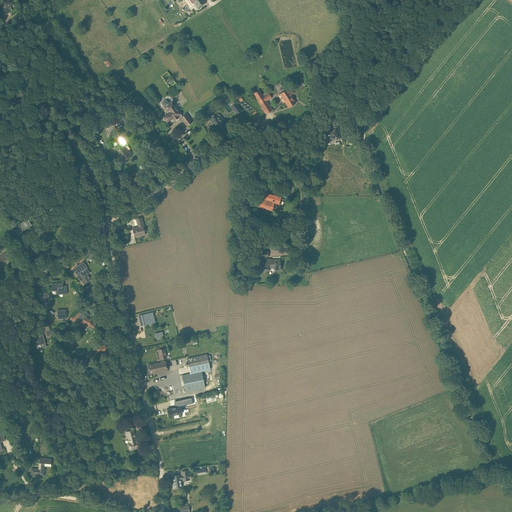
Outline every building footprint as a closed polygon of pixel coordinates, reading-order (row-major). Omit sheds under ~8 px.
[(7,6),(3,9),(6,14),(10,12),(10,11),(12,10),(11,8),(10,6),(13,4),(11,0),(6,3),(8,7),(7,7),(7,6)] [(192,0),(198,8),(205,3),(203,0),(192,0)] [(123,81),(118,74),(114,77),(119,83),(123,81)] [(291,95),(294,93),(290,87),(280,94),(288,107),(296,103),(291,95)] [(269,94),(264,97),(259,90),(253,93),(258,101),(263,109),(266,114),(272,110),(269,106),(266,101),(271,98),(269,94)] [(162,102),(161,104),(163,107),(164,107),(163,108),(168,114),(163,117),(167,123),(172,120),(173,122),(179,118),(178,117),(180,116),(181,117),(182,116),(181,114),(182,114),(175,105),(172,102),(168,105),(168,104),(168,102),(167,100),(165,100),(162,102)] [(231,107),(237,114),(241,111),(236,104),(231,107)] [(109,118),(113,124),(121,118),(117,112),(109,118)] [(186,114),(180,118),(186,127),(192,122),(186,114)] [(218,130),(224,125),(217,114),(210,119),(218,130)] [(339,135),(339,131),(337,124),(333,125),(334,129),(327,131),(326,126),(322,127),(325,142),(328,142),(328,140),(331,139),(331,140),(332,140),(333,140),(334,139),(334,138),(336,138),(337,140),(340,139),(339,135)] [(128,152),(123,145),(125,144),(120,137),(115,141),(118,145),(114,147),(118,153),(119,152),(120,154),(118,155),(122,161),(126,158),(125,157),(126,157),(127,158),(132,155),(129,150),(128,152)] [(145,163),(139,167),(143,172),(149,168),(145,163)] [(278,203),(280,198),(266,194),(264,200),(265,200),(265,202),(258,200),(256,206),(271,210),(274,202),(278,203)] [(145,234),(143,227),(144,227),(142,217),(136,219),(138,227),(132,229),(135,236),(141,234),(141,235),(145,234)] [(18,225),(22,231),(31,225),(27,219),(18,225)] [(44,245),(51,241),(47,236),(44,230),(46,228),(42,223),(37,226),(39,230),(43,238),(41,239),(44,245)] [(9,252),(13,249),(9,242),(4,245),(9,252)] [(97,251),(94,246),(84,254),(87,259),(97,251)] [(0,264),(9,259),(5,253),(0,256),(0,264)] [(268,260),(266,260),(263,260),(263,265),(259,265),(260,272),(269,271),(269,269),(275,268),(275,270),(280,270),(280,260),(268,260)] [(83,271),(83,270),(87,268),(83,262),(73,269),(77,275),(77,276),(84,284),(90,280),(90,278),(88,276),(87,276),(86,277),(82,272),(83,271)] [(67,294),(66,285),(63,286),(62,283),(52,283),(53,291),(57,290),(57,295),(67,294)] [(86,317),(87,313),(83,307),(69,319),(83,325),(84,324),(94,328),(96,325),(90,322),(91,320),(86,317)] [(151,313),(138,316),(141,326),(153,323),(151,313)] [(47,347),(46,344),(42,332),(39,332),(40,333),(37,334),(34,335),(37,346),(41,344),(42,348),(47,347)] [(158,350),(161,362),(164,362),(163,359),(167,358),(165,348),(158,350)] [(187,358),(189,366),(208,362),(207,354),(187,358)] [(166,361),(164,362),(161,362),(148,365),(150,374),(155,372),(155,374),(162,373),(168,371),(166,361)] [(186,392),(205,388),(201,371),(182,375),(186,392)] [(206,398),(206,402),(221,399),(221,401),(225,400),(223,394),(220,395),(206,398)] [(175,406),(167,408),(169,416),(182,414),(180,406),(193,403),(191,396),(178,399),(179,402),(175,403),(175,406)] [(126,432),(130,450),(139,447),(137,441),(136,441),(133,430),(126,432)] [(31,474),(44,475),(45,463),(51,464),(51,459),(39,458),(39,463),(41,463),(41,469),(31,468),(31,474)] [(191,473),(189,474),(189,470),(180,471),(181,475),(172,476),(174,488),(182,487),(181,480),(182,480),(190,479),(192,478),(191,473)]
